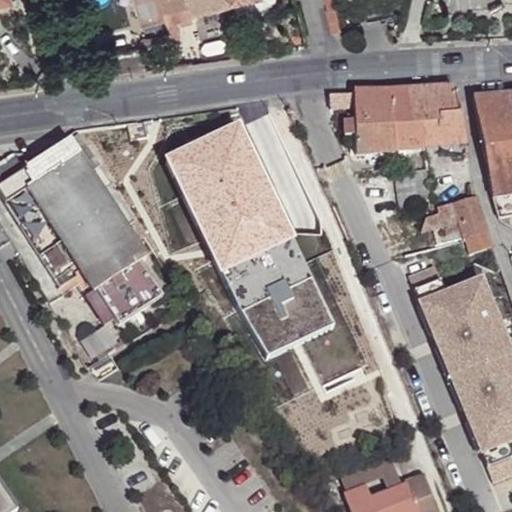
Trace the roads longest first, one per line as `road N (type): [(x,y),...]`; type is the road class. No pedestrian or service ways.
road 1 (tertiary): [(511,62),(330,69),(80,108)]
road 2 (residential): [(120,511),(0,277)]
